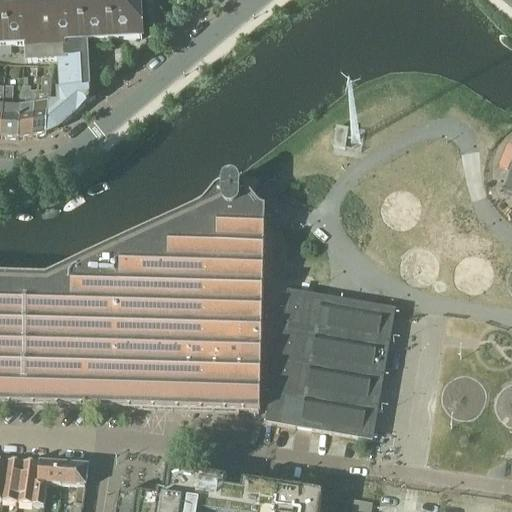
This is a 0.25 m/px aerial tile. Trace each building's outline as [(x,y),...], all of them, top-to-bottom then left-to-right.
[(141,41),(139,0),(0,0),(0,48),(27,47),(27,64),(58,63),(60,93),(57,93),(57,103),(49,104),(47,137),(58,131),(73,118),(72,115),(77,115),(85,108),(85,104),(90,104),(95,100),(89,92),(86,52),(111,51),(111,42),(141,41)] [(36,93),(32,139),(47,137),(49,88),(44,87),(43,93),(36,93)] [(3,89),(3,90),(3,109),(0,140),(18,142),(20,109),(12,109),(13,90),(13,89),(3,89)] [(21,99),(20,109),(18,142),(32,139),(36,93),(30,94),(31,90),(23,89),(21,99)] [(345,151),(348,131),(336,129),(335,137),(333,149),(345,151)] [(511,168),(502,195),(511,198),(511,168)] [(0,408),(259,415),(265,221),(265,214),(264,214),(262,212),(261,213),(245,194),(240,192),(240,189),(239,188),(238,187),(236,186),(234,184),(231,184),(230,184),(228,184),(227,185),(226,185),(225,186),(224,187),(224,188),(223,192),(221,193),(220,193),(218,193),(217,193),(216,194),(215,195),(203,209),(201,210),(198,212),(49,281),(43,282),(0,281),(0,408)] [(398,316),(290,297),(267,425),(271,426),(375,440),(398,316)] [(19,506),(24,466),(7,465),(2,505),(19,506)] [(33,508),(40,467),(24,466),(19,506),(33,508)] [(40,467),(33,508),(33,510),(45,511),(45,510),(44,510),(47,489),(55,489),(57,468),(40,467)] [(57,468),(55,489),(76,491),(74,507),(82,509),(88,471),(57,468)] [(136,500),(122,498),(118,498),(118,502),(116,511),(319,511),(321,501),(322,499),(317,498),(263,490),(246,488),(243,488),(227,485),(222,484),(189,480),(167,476),(163,505),(141,501),(136,500)]
